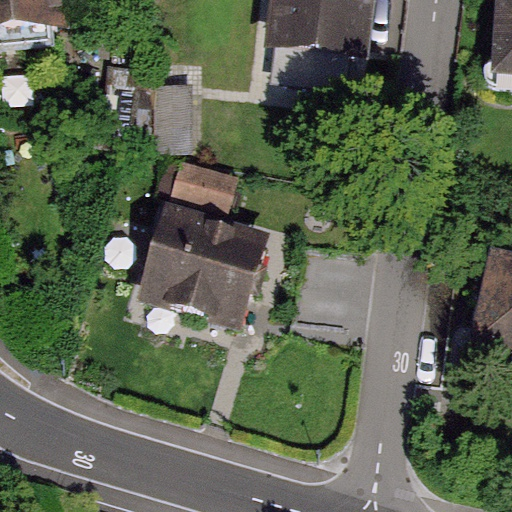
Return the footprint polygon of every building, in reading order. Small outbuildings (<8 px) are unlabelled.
[(49,0),(0,0),(0,64),(55,59),(49,0)] [(357,0),(269,0),(259,67),(345,80),(357,0)] [(511,10),(496,9),(488,85),(511,87),(511,10)] [(193,97),(156,97),(157,165),(194,164),(193,97)] [(184,209),(238,210),(239,175),(184,174),(184,209)] [(261,260),(160,226),(132,307),(233,342),(261,260)] [(511,281),(483,275),(460,369),(511,381),(511,281)]
